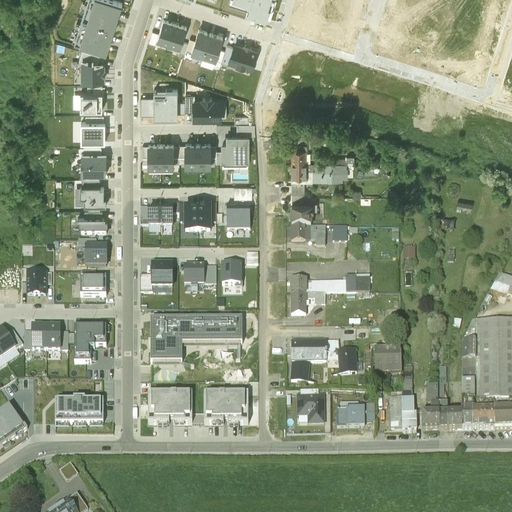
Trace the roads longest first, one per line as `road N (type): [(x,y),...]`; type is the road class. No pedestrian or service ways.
road 1 (residential): [(275,36),(257,100),(263,448)]
road 2 (residential): [(126,316),(126,75),(146,0)]
road 3 (residential): [(379,0),(360,56),(487,98),(511,24)]
road 4 (residential): [(263,448),(511,446)]
road 5 (residential): [(126,449),(263,448)]
road 6 (residential): [(0,475),(34,452),(126,449)]
road 7 (residential): [(126,449),(126,316)]
road 8 (residential): [(0,315),(126,316)]
